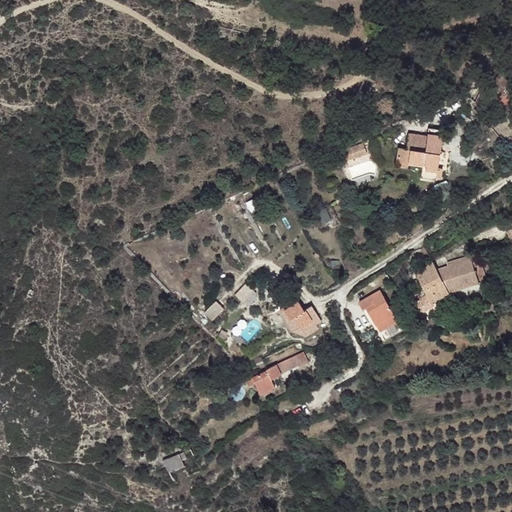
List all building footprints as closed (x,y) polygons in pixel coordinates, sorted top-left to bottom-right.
[(412,133),(410,148),(428,152),(429,144),(430,137),(412,133)] [(343,149),(347,158),(370,149),(366,139),(343,149)] [(428,152),(410,148),(402,147),(400,163),(411,166),(411,162),(425,164),(423,175),(437,178),(439,168),(444,147),(429,144),(428,152)] [(327,206),(317,210),(323,222),(333,217),(327,206)] [(418,260),(433,294),(455,283),(481,275),(481,272),(488,270),(480,246),(449,255),(452,265),(444,268),(438,253),(418,260)] [(367,303),(381,324),(399,313),(381,284),(359,298),(363,305),(367,303)] [(408,299),(414,311),(427,305),(420,292),(408,299)] [(279,315),(280,317),(289,312),(288,310),(298,305),(294,298),(280,306),(283,311),(279,315)] [(218,300),(205,311),(212,319),(225,308),(218,300)] [(298,305),(288,310),(289,312),(295,322),(299,329),(317,318),(308,303),(302,307),(300,304),(298,305)] [(289,312),(280,317),(286,327),(295,322),(289,312)] [(265,337),(267,341),(275,336),(273,332),(265,337)] [(330,337),(334,346),(341,343),(336,334),(330,337)] [(293,349),(296,353),(305,349),(302,344),(293,349)] [(276,358),(279,364),(297,355),(296,353),(293,349),(276,358)] [(254,378),(259,387),(274,380),(270,372),(280,367),(279,364),(276,358),(245,373),(251,380),(254,378)] [(187,450),(185,445),(164,456),(170,468),(186,460),(183,453),(187,450)]
